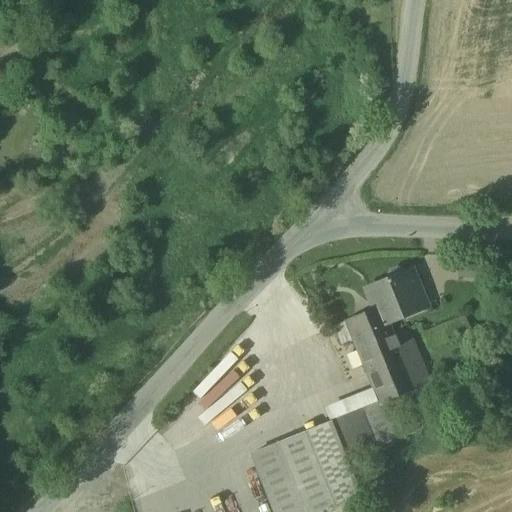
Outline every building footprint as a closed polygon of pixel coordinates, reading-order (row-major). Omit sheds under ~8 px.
[(411,284),(406,273),(404,274),(403,272),(396,269),(390,272),(387,279),(387,280),(366,289),(375,310),(381,308),(388,324),(405,317),(402,311),(424,302),(416,282),(411,284)] [(375,310),(345,322),(357,352),(409,331),(408,329),(392,335),(388,324),(381,308),(375,310)] [(409,331),(357,352),(373,393),(378,405),(430,385),(409,331)] [(378,405),(373,393),(322,413),(329,430),(342,464),(393,444),(378,405)] [(342,464),(329,430),(249,461),(268,511),(333,511),(357,503),(342,464)]
